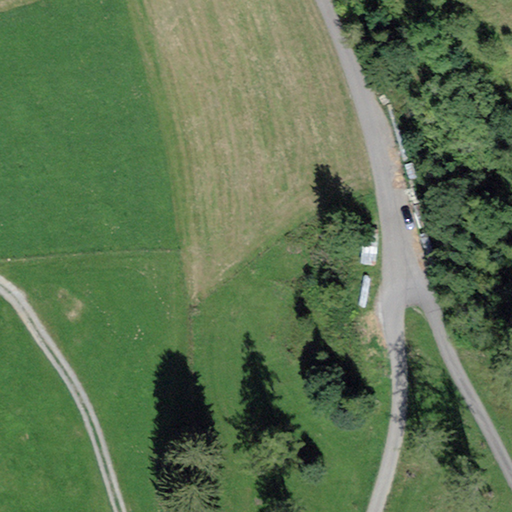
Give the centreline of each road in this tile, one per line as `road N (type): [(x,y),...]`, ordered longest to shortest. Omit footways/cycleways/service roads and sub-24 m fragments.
road 1 (track): [(391,257),(376,139),(322,0)]
road 2 (track): [(0,285),(29,314),(90,415),(120,511)]
road 3 (track): [(373,511),(395,424),(391,257)]
road 4 (track): [(511,473),(429,304),(391,257)]
